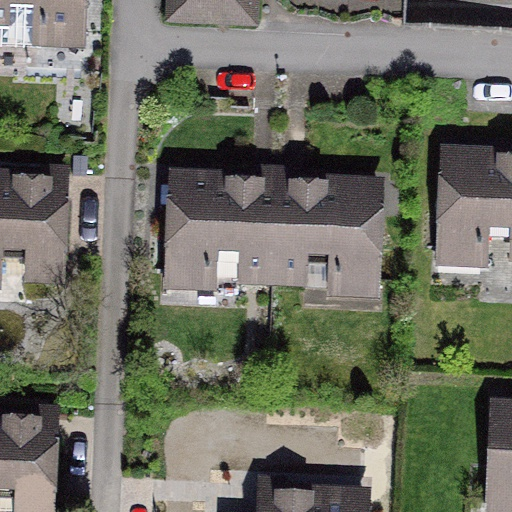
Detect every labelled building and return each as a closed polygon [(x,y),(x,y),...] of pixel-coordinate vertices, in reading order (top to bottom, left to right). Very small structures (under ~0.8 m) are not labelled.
[(0,0),(0,52),(83,56),(86,0),(0,0)] [(249,0),(158,0),(158,16),(249,20),(249,0)] [(511,144),(434,141),(428,262),(482,264),(484,227),(505,228),(504,258),(511,258),(511,144)] [(58,277),(63,156),(31,155),(30,164),(0,162),(0,290),(13,291),(14,276),(58,277)] [(272,168),(161,163),(156,285),(209,287),(210,278),(267,281),(272,168)] [(376,301),(382,172),(272,168),(267,281),(298,282),(298,297),(376,301)] [(511,511),(511,396),(485,395),(479,511),(511,511)] [(47,511),(52,399),(20,398),(19,407),(0,406),(0,491),(3,491),(2,511),(47,511)] [(363,511),(364,486),(278,483),(279,468),(254,467),(252,511),(218,510),(217,511),(363,511)]
